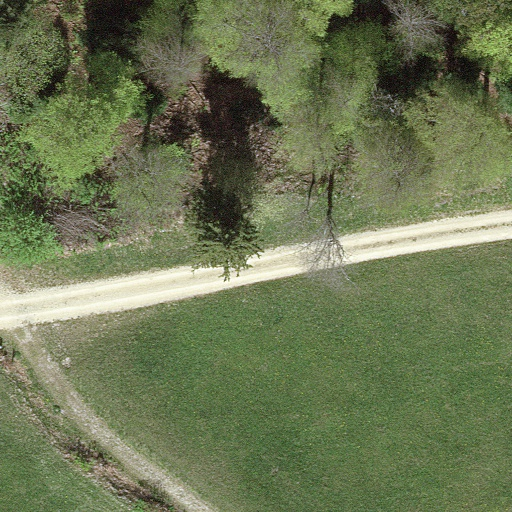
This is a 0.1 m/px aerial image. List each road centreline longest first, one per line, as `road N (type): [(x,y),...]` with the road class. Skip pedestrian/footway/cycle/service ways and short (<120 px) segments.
road 1 (track): [(7,311),(511,222)]
road 2 (track): [(7,311),(80,432),(195,511)]
